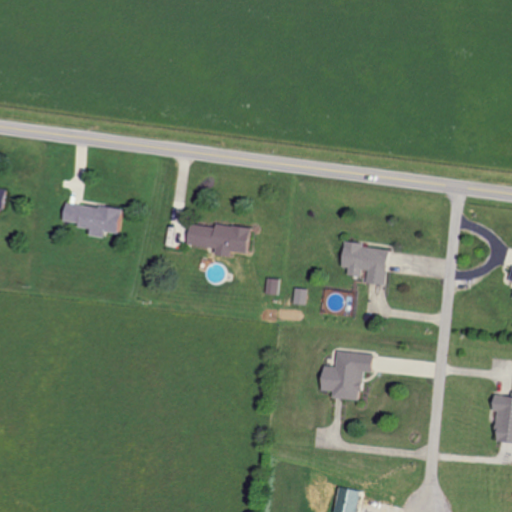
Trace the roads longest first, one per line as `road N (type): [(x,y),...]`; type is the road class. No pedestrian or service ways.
road 1 (secondary): [(511,183),(0,126)]
road 2 (residential): [(469,177),(435,501)]
